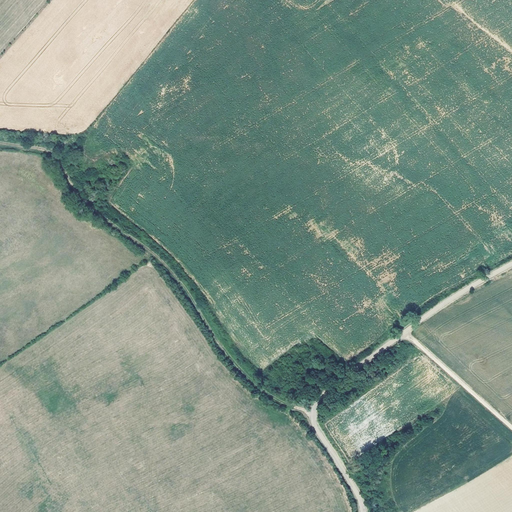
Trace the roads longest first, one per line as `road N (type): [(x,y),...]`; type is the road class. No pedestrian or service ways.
road 1 (track): [(0,144),(53,155),(76,193),(163,262),(248,379),(314,415)]
road 2 (unclassified): [(511,264),(321,395),(314,422),(361,511)]
road 3 (track): [(405,333),(511,427)]
